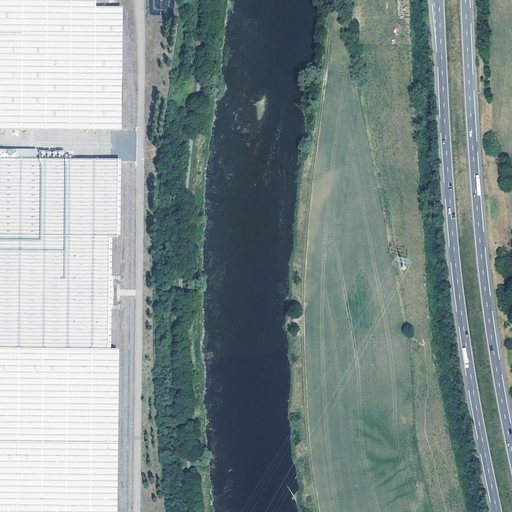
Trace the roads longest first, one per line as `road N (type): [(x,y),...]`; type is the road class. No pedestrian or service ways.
road 1 (motorway): [(437,0),(456,282),(496,511)]
road 2 (track): [(316,511),(300,339),(302,243),(332,6)]
road 3 (motorway): [(511,452),(486,300),(465,0)]
road 4 (unknown): [(140,144),(0,141)]
